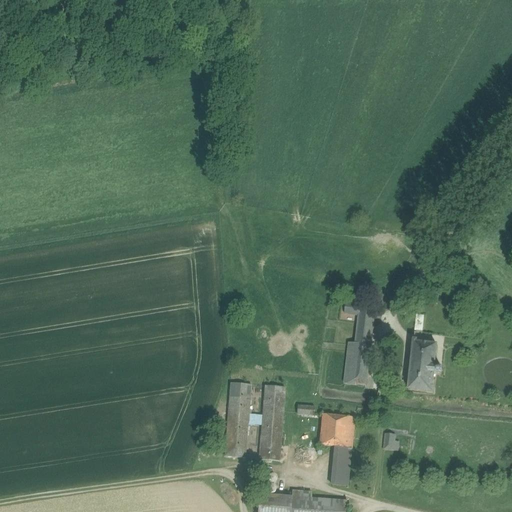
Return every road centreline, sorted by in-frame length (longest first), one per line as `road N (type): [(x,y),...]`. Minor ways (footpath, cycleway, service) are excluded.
road 1 (track): [(0,503),(220,472),(232,479),(245,511)]
road 2 (track): [(373,500),(385,376)]
